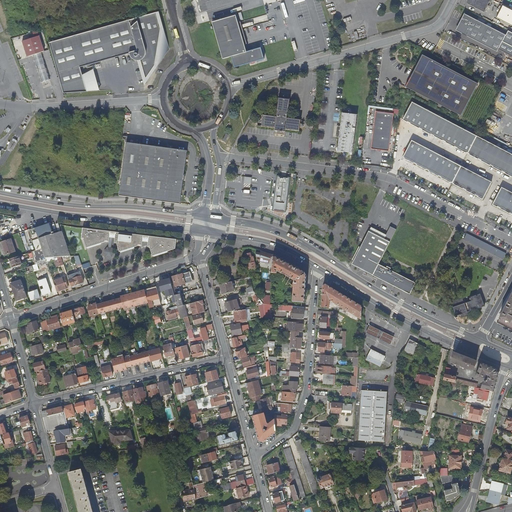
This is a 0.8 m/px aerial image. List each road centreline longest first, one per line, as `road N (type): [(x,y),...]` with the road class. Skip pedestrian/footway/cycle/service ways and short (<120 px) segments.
road 1 (residential): [(218,157),(388,177),(511,241)]
road 2 (secondary): [(479,339),(271,228),(216,218)]
road 3 (residential): [(227,87),(432,27),(452,0)]
road 4 (residential): [(316,266),(304,394),(292,429),(252,460)]
road 5 (secondary): [(204,216),(0,192)]
road 6 (secondary): [(0,203),(199,230)]
road 7 (residential): [(34,403),(226,358)]
road 8 (residential): [(11,319),(197,256)]
road 9 (secondary): [(316,266),(473,351)]
road 10 (secondary): [(510,367),(472,498)]
road 11 (residential): [(163,98),(32,108)]
